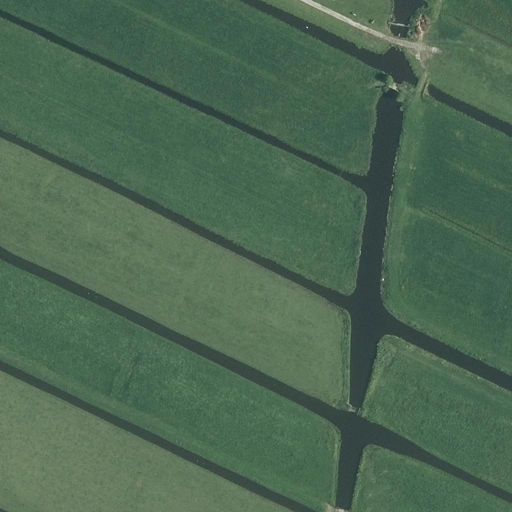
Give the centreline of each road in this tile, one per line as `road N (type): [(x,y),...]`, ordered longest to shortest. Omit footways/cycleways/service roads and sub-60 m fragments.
road 1 (track): [(398,209),(408,118),(424,77),(414,44),(439,0)]
road 2 (track): [(305,0),(386,39),(441,52)]
